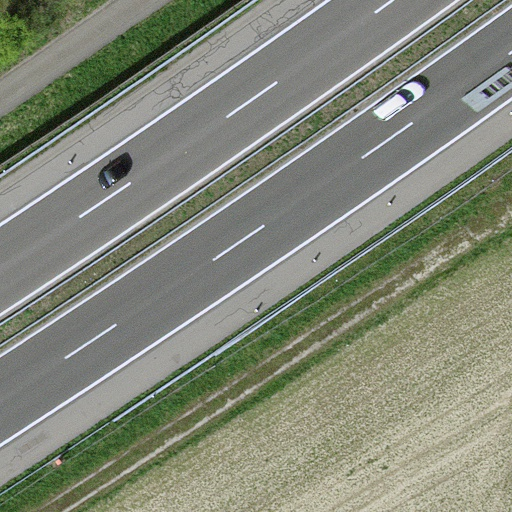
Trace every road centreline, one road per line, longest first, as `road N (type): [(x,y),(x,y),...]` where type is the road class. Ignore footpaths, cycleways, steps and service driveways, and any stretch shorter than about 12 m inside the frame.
road 1 (motorway): [(0,399),(511,51)]
road 2 (track): [(50,511),(511,216)]
road 3 (motorway): [(391,0),(0,268)]
